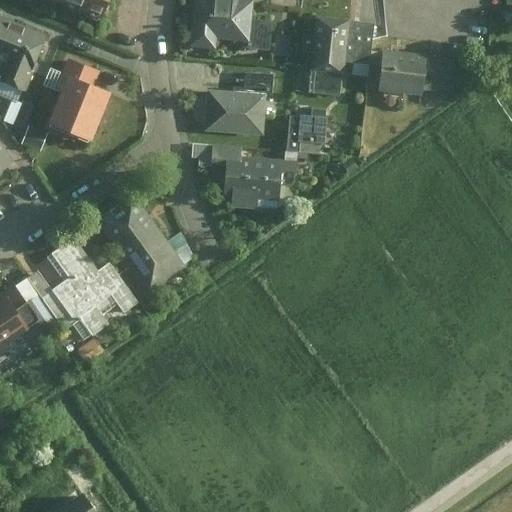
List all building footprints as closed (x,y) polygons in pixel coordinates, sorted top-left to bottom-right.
[(110,0),(44,0),(104,20),(110,0)] [(188,0),(184,44),(214,46),(215,37),(239,39),(244,39),(246,19),(248,0),(188,0)] [(305,53),(303,72),(335,76),(337,62),(363,65),(368,25),(310,18),(307,36),(295,35),(293,52),(305,53)] [(244,39),(239,39),(238,46),(263,48),(265,21),(246,19),(244,39)] [(0,20),(0,58),(5,61),(0,75),(0,83),(22,92),(42,36),(0,20)] [(377,89),(423,94),(423,91),(427,55),(381,50),(377,89)] [(427,55),(423,91),(456,95),(460,59),(427,55)] [(57,76),(84,87),(92,70),(64,58),(57,76)] [(335,76),(303,72),(301,92),(332,96),(335,76)] [(229,87),(228,92),(262,95),(262,100),(268,101),(270,76),(240,73),(239,88),(229,87)] [(37,124),(82,142),(101,94),(84,87),(57,76),(37,124)] [(203,90),(199,133),(258,138),(262,100),(262,95),(228,92),(203,90)] [(8,124),(19,129),(30,106),(19,100),(8,124)] [(284,121),(282,153),(292,154),(292,148),(318,149),(319,115),(308,115),(308,122),(284,121)] [(23,125),(16,143),(36,151),(43,132),(23,125)] [(237,147),(207,146),(206,163),(216,164),(215,197),(226,198),(226,209),(250,210),(251,198),(270,199),(272,171),(290,172),(290,161),(237,158),(237,147)] [(0,173),(10,166),(0,152),(0,173)] [(131,196),(92,223),(142,296),(181,269),(180,266),(190,258),(176,233),(163,242),(131,196)] [(35,299),(22,308),(33,326),(43,342),(59,332),(62,335),(68,331),(79,347),(106,329),(99,319),(112,310),(119,320),(135,309),(104,266),(93,275),(71,243),(46,261),(60,283),(49,292),(37,275),(25,283),(35,299)] [(0,350),(25,333),(24,332),(13,315),(3,300),(0,302),(0,350)] [(13,315),(24,332),(33,326),(22,308),(13,315)] [(56,463),(78,495),(91,487),(69,454),(56,463)] [(75,492),(48,511),(90,511),(78,495),(75,492)]
